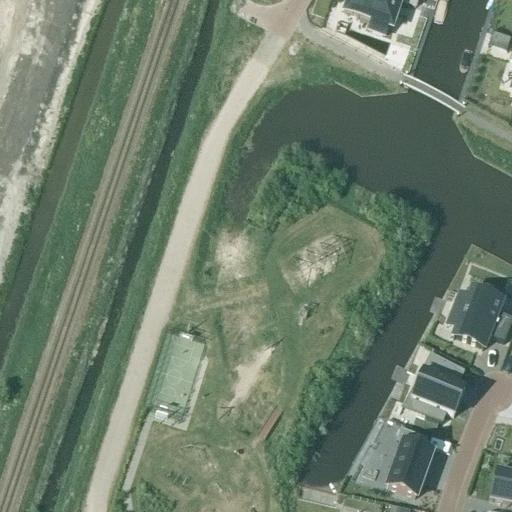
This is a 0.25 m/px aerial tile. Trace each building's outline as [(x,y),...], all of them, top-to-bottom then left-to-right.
[(347,7),(344,17),(363,24),(360,31),(377,37),(379,29),(383,30),(392,3),(399,5),(401,0),(346,0),(344,6),(347,7)] [(454,305),(449,320),(459,324),(452,342),(453,342),(454,340),(481,351),(481,353),(482,353),(487,339),(491,340),(491,342),(503,347),(511,324),(511,322),(496,316),(501,303),(500,303),(499,305),(472,294),(473,292),(471,292),(464,309),(454,305)] [(426,369),(412,404),(429,411),(425,420),(424,419),(423,420),(442,428),(443,426),(442,426),(445,417),(453,421),(464,393),(451,388),(457,373),(458,374),(458,373),(430,358),(430,359),(431,360),(426,369)] [(403,448),(387,492),(416,502),(432,457),(424,454),(428,443),(401,434),(397,446),(403,448)] [(511,476),(496,473),(489,503),(511,508),(511,476)]
